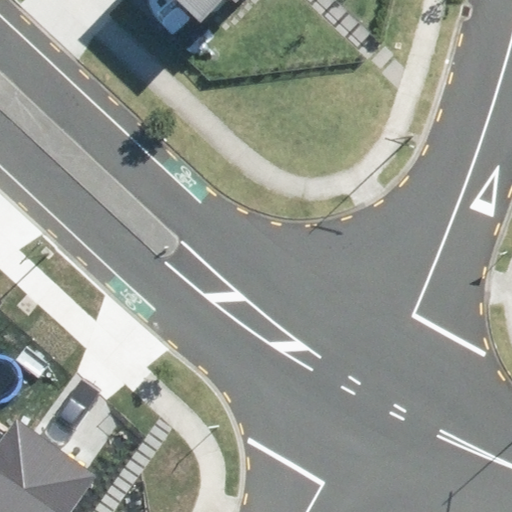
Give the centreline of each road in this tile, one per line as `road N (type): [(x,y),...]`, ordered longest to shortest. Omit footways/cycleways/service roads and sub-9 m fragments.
road 1 (residential): [(0,50),(267,285),(364,347)]
road 2 (residential): [(329,413),(164,314),(0,166)]
road 3 (residential): [(364,347),(489,0)]
